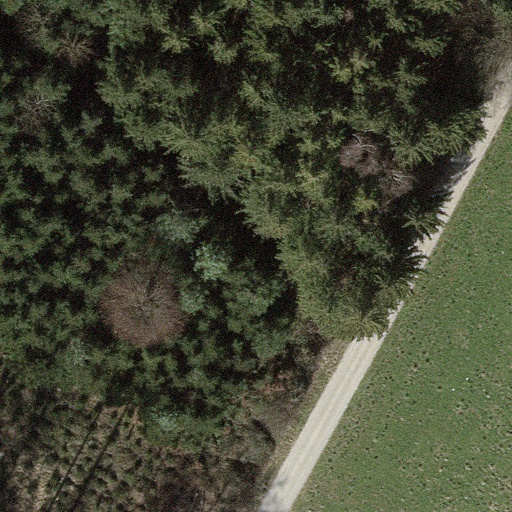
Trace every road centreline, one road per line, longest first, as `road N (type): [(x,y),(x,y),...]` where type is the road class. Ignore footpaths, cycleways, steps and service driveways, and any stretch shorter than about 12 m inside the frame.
road 1 (track): [(361,355),(257,206),(0,5)]
road 2 (track): [(271,511),(511,78)]
